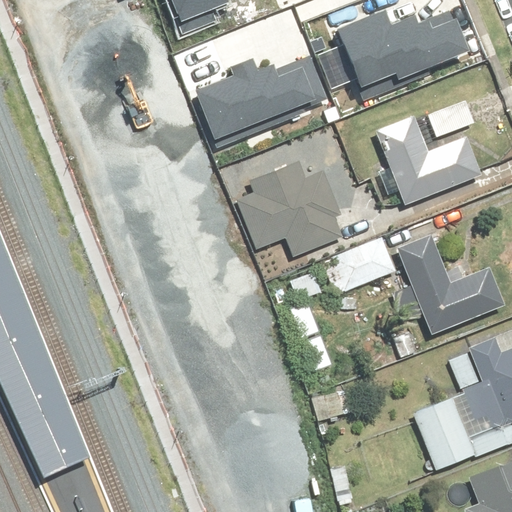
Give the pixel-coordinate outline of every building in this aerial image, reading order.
[(170,0),(180,24),(207,13),(202,0),(170,0)] [(416,3),(330,33),(340,63),(331,66),(344,102),(444,67),(434,37),(428,39),(416,3)] [(232,70),(195,83),(216,141),(329,101),(310,51),(272,64),(270,58),(254,64),(251,57),(229,65),(232,70)] [(417,115),(377,129),(390,165),(380,169),(388,194),(400,190),(405,206),(483,179),(468,139),(430,152),(425,139),(474,122),(467,101),(418,119),(417,115)] [(306,178),(300,161),(252,177),(257,191),(238,197),(255,248),(283,238),(289,256),(340,239),(334,219),(340,217),(325,172),(306,178)] [(336,296),(403,270),(409,284),(392,291),(404,321),(421,315),(428,333),(487,310),(468,264),(447,272),(431,232),(394,247),(390,249),(386,238),(323,264),(336,296)] [(0,399),(35,476),(76,453),(0,242),(0,399)] [(439,473),(511,442),(511,329),(449,356),(464,391),(413,412),(439,473)] [(467,511),(511,511),(511,459),(468,475),(478,502),(466,506),(467,511)]
